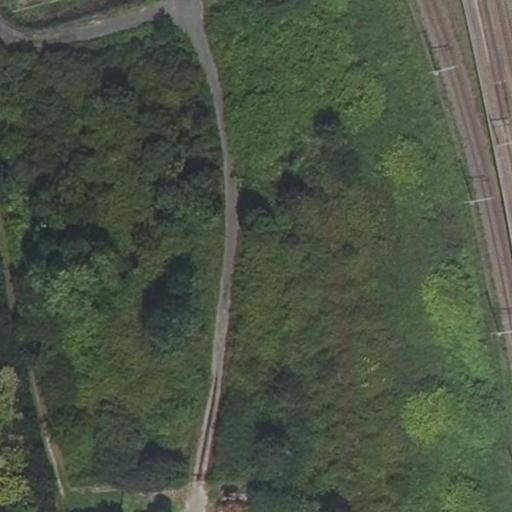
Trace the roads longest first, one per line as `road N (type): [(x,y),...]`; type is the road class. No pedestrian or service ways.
road 1 (track): [(195,499),(217,365),(230,155),(188,0)]
road 2 (track): [(0,246),(67,497),(195,499)]
road 3 (track): [(204,0),(36,37),(7,35),(0,25)]
